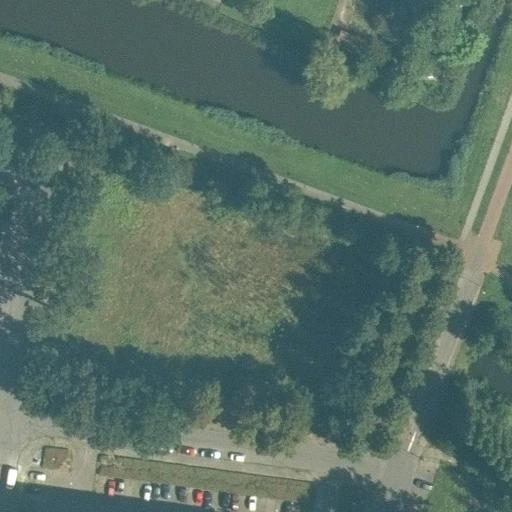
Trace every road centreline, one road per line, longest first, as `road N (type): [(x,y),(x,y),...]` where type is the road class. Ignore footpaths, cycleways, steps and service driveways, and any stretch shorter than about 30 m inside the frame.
road 1 (residential): [(388,511),(398,482),(373,464),(6,417)]
road 2 (residential): [(6,417),(40,180),(0,155)]
